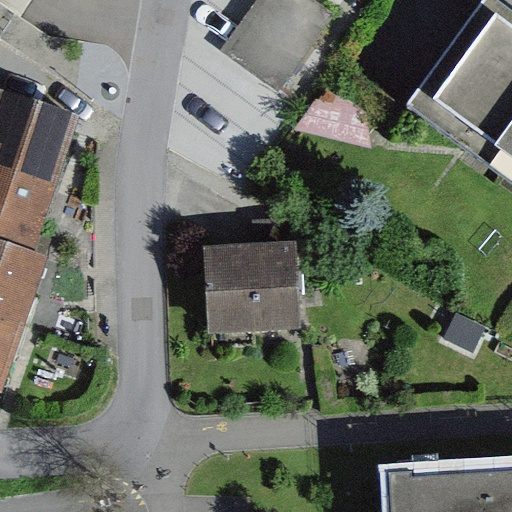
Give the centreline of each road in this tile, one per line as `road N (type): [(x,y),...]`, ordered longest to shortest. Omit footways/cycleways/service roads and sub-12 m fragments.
road 1 (residential): [(169,0),(125,249),(154,438)]
road 2 (residential): [(154,438),(511,417)]
road 3 (residential): [(154,438),(0,449)]
